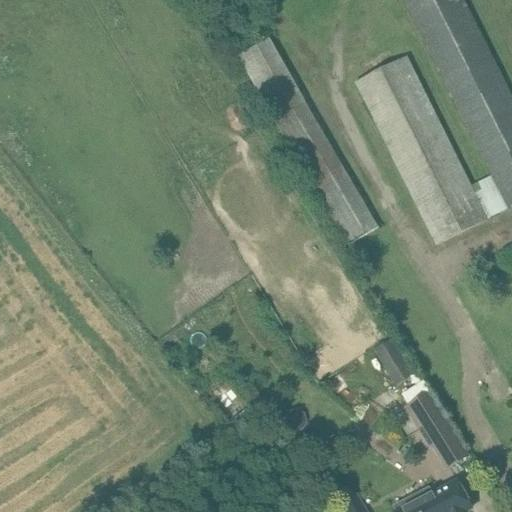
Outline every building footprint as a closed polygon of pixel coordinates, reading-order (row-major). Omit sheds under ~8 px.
[(511,97),(463,0),(403,0),(492,179),(469,190),(406,59),(352,85),(432,250),(486,224),(508,213),(511,220),(511,97)] [(237,57),(255,87),(284,139),(349,247),(378,229),(345,169),(306,102),(269,38),(237,57)] [(396,387),(416,375),(394,340),(374,352),(396,387)] [(428,393),(408,405),(448,470),(468,457),(428,393)] [(286,412),(282,420),(284,429),(292,434),(301,432),(306,423),(303,415),(295,410),(286,412)] [(397,502),(427,489),(419,470),(389,483),(397,502)] [(464,511),(471,508),(457,482),(432,495),(429,489),(394,507),(396,511),(464,511)] [(364,511),(353,495),(338,504),(342,511),(364,511)]
